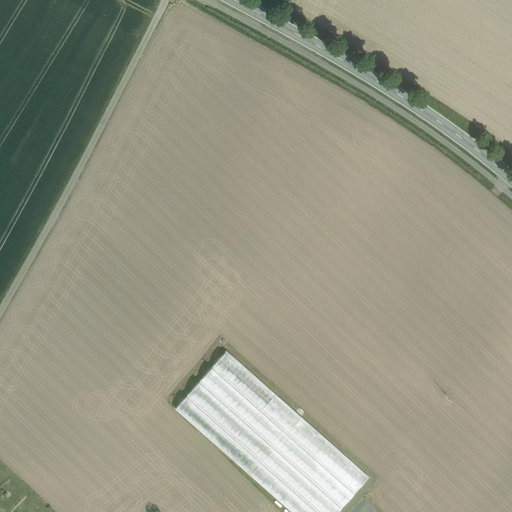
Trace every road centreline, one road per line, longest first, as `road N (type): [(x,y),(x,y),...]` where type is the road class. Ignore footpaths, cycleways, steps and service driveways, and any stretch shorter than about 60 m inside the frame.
road 1 (track): [(166,0),(0,319)]
road 2 (tertiary): [(511,179),(384,85),(232,0)]
